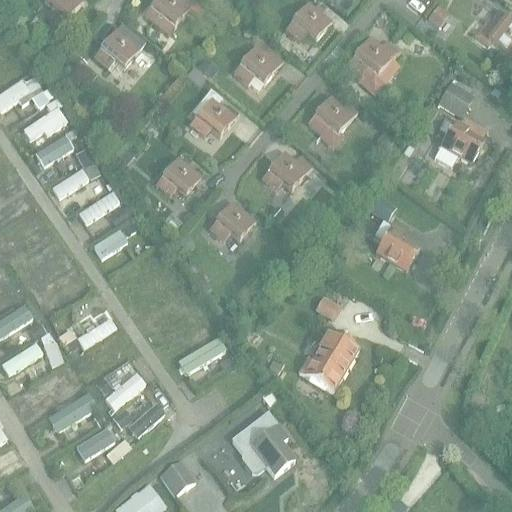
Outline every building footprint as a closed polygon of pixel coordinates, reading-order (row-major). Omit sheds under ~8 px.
[(45,20),(59,32),(81,5),(74,0),(46,0),(42,4),(51,12),(45,20)] [(184,0),(178,0),(177,1),(175,0),(159,0),(144,18),(167,38),(193,7),(184,0)] [(216,17),(225,24),(238,7),(229,0),(216,17)] [(306,39),(315,46),(331,26),(308,7),(285,34),(300,46),(306,39)] [(486,46),(510,64),(511,60),(511,26),(497,15),(486,30),(494,35),(486,46)] [(113,66),(122,73),(144,47),(121,27),(92,61),(107,73),(113,66)] [(384,43),(379,51),(367,42),(345,69),(361,81),(367,74),(384,87),(399,68),(391,62),(397,53),(384,43)] [(270,55),(266,59),(255,50),(233,76),(247,88),(253,81),(262,89),(282,66),(270,55)] [(437,107),(460,122),(474,100),(451,86),(437,107)] [(50,116),(22,135),(30,145),(43,136),(46,141),(67,126),(57,112),(60,111),(64,108),(58,100),(45,109),(50,116)] [(210,133),(219,140),(235,122),(212,102),(189,128),(203,141),(210,133)] [(344,107),(340,111),(329,102),(306,129),(321,141),(327,134),(336,141),(356,118),(344,107)] [(453,127),(452,128),(444,123),(434,138),(443,143),(439,150),(440,151),(434,161),(451,172),(457,161),(469,169),(483,146),(453,127)] [(84,153),(75,158),(83,172),(82,172),(89,184),(100,178),(94,168),(93,168),(84,153)] [(281,188),(291,196),(307,177),(283,157),(261,183),(275,195),(281,188)] [(177,193),(185,200),(201,182),(177,161),(155,188),(171,200),(177,193)] [(82,174),(51,193),(58,203),(88,184),(82,174)] [(368,215),(386,227),(396,213),(377,201),(368,215)] [(229,238),(240,246),(256,227),(232,207),(210,234),(223,245),(229,238)] [(388,234),(388,235),(379,230),(372,242),(380,247),(374,257),(404,275),(418,252),(388,234)] [(119,235),(93,251),(101,263),(126,247),(119,235)] [(77,343),(83,353),(116,333),(109,323),(94,332),(92,329),(83,334),(86,337),(77,343)] [(57,341),(68,356),(79,349),(68,333),(57,341)] [(297,376),(331,397),(358,353),(329,335),(311,364),(306,361),(297,376)] [(265,471),(273,481),(293,466),(280,448),(286,443),(266,417),(230,444),(241,458),(240,464),(250,477),(257,477),(265,471)] [(159,480),(174,501),(195,486),(180,466),(159,480)] [(165,511),(148,489),(136,497),(135,496),(129,500),(130,502),(116,511),(165,511)]
